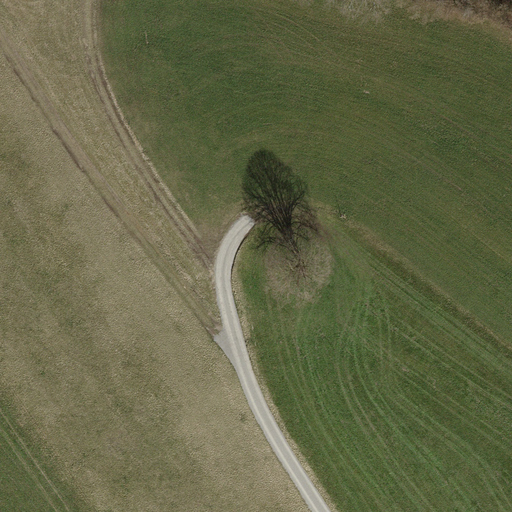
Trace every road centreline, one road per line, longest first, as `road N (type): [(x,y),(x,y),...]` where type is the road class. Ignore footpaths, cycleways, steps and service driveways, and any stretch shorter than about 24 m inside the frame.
road 1 (track): [(0,32),(116,205),(246,372)]
road 2 (track): [(324,511),(246,372),(226,292),(225,268),(239,234),(259,215),(284,218)]
